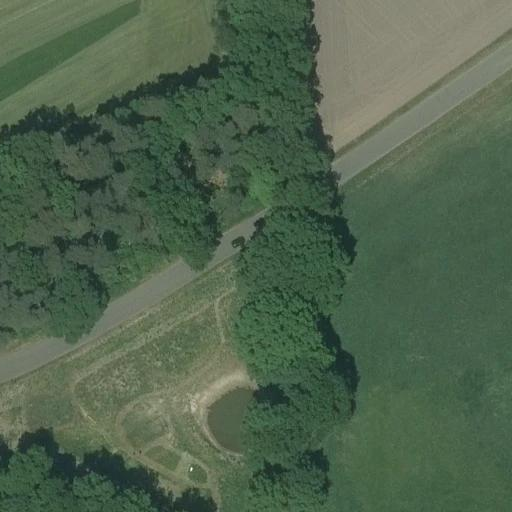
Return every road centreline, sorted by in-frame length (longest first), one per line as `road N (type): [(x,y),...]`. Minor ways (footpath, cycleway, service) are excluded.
road 1 (unclassified): [(263,220),(63,345),(0,370)]
road 2 (unclassified): [(511,55),(263,220)]
road 3 (unclassified): [(287,511),(290,313),(263,220)]
road 4 (track): [(287,205),(244,0)]
